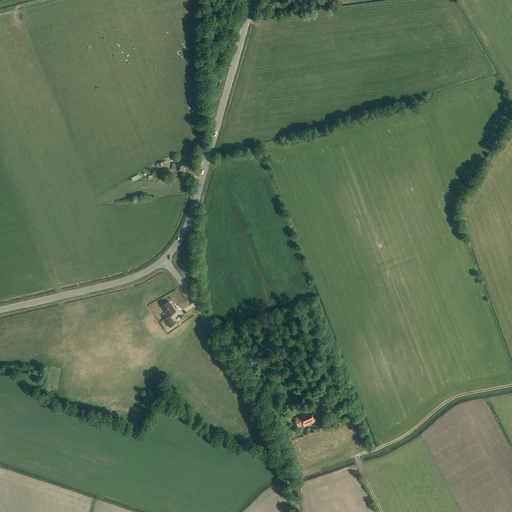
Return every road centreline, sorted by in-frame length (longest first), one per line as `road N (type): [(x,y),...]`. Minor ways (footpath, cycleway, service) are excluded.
road 1 (tertiary): [(293,511),(270,424),(165,258)]
road 2 (tertiary): [(165,258),(187,226),(251,0)]
road 3 (tertiary): [(0,310),(141,275),(165,258)]
